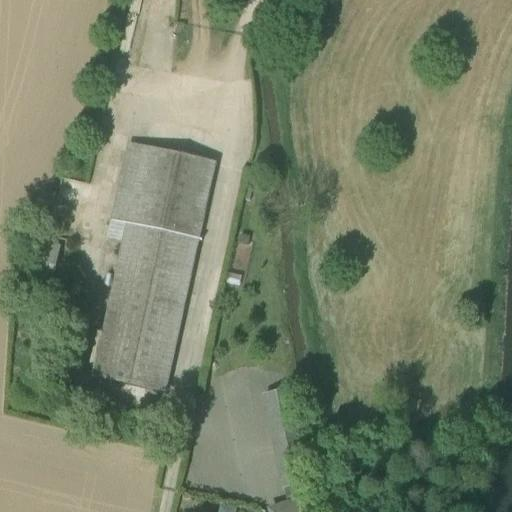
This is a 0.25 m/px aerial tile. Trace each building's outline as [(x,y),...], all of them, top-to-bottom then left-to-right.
[(92,379),(164,395),(199,239),(185,237),(202,162),(130,146),(113,222),(126,225),(122,243),(92,379)] [(215,165),(202,162),(185,237),(199,239),(215,165)] [(126,225),(113,222),(109,241),(122,243),(126,225)] [(25,283),(51,288),(59,251),(33,245),(25,283)] [(265,396),(285,490),(304,486),(308,485),(288,391),(265,396)] [(309,501),(304,486),(285,490),(288,507),(309,501)] [(312,511),(309,501),(288,507),(271,511),(312,511)]
